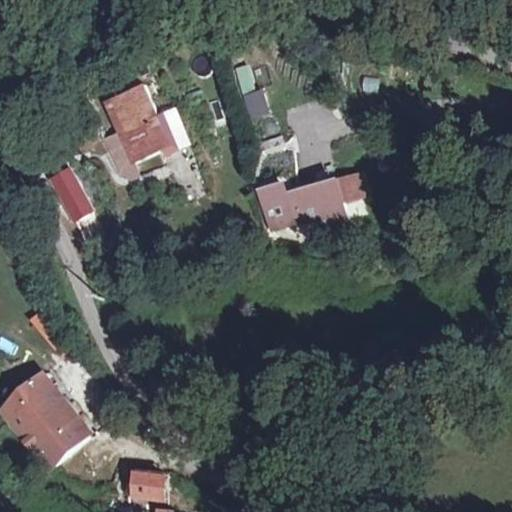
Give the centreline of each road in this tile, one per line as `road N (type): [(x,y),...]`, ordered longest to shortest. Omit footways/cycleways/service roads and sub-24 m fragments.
road 1 (unclassified): [(0,172),(55,228),(115,366),(242,511)]
road 2 (unclassified): [(511,66),(351,16),(326,0)]
road 3 (track): [(62,364),(129,447),(200,468)]
